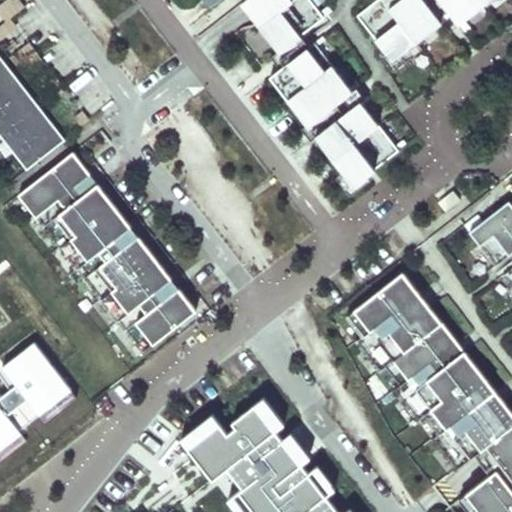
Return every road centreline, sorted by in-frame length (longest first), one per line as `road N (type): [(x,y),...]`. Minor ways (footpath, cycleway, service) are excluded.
road 1 (residential): [(438,163),(191,354),(53,511)]
road 2 (residential): [(511,75),(496,57),(431,112),(460,146)]
